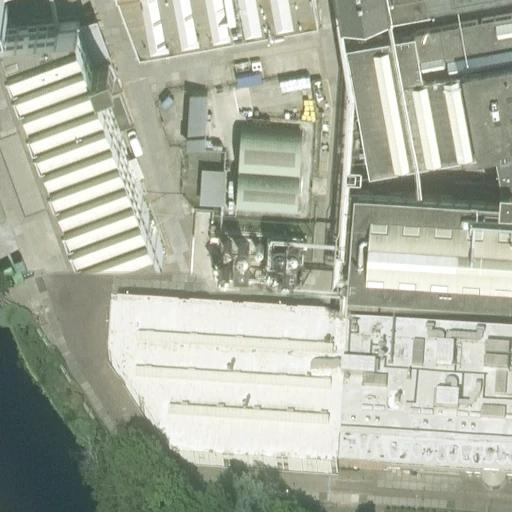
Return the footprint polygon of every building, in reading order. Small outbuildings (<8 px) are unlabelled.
[(122,0),(141,51),(320,19),(316,0),(122,0)] [(341,0),(344,16),(429,0),(341,0)] [(482,148),(498,145),(511,142),(511,12),(349,41),(363,116),(365,130),(372,167),(481,147),(482,148)] [(102,260),(166,255),(104,85),(122,84),(111,55),(93,56),(80,20),(0,28),(0,35),(83,262),(102,260)] [(185,88),(183,143),(203,144),(205,89),(185,88)] [(111,96),(122,127),(132,123),(120,93),(111,96)] [(303,129),(243,125),(237,207),(297,212),(303,129)] [(511,142),(498,145),(504,182),(455,179),(454,194),(357,188),(350,287),(511,297),(511,142)] [(203,166),(201,201),(224,203),(226,168),(203,166)] [(236,264),(235,280),(249,281),(250,265),(236,264)] [(511,341),(350,331),(350,323),(138,310),(118,309),(118,308),(111,308),(111,315),(108,357),(109,357),(108,363),(114,366),(111,368),(170,460),(171,460),(174,465),(180,465),(180,466),(223,469),(223,467),(235,467),(234,469),(277,471),(276,470),(289,471),(289,472),(330,475),(330,474),(337,474),(337,470),(351,471),(511,480),(511,341)]
